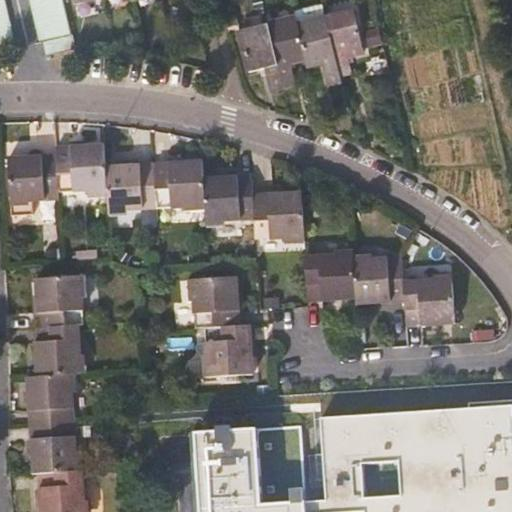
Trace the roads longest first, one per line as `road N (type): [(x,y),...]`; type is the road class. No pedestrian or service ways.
road 1 (residential): [(0,98),(92,97),(229,119),(322,154),(442,217),(511,276)]
road 2 (residential): [(291,319),(293,365),(511,354)]
road 3 (unknown): [(511,122),(483,0)]
